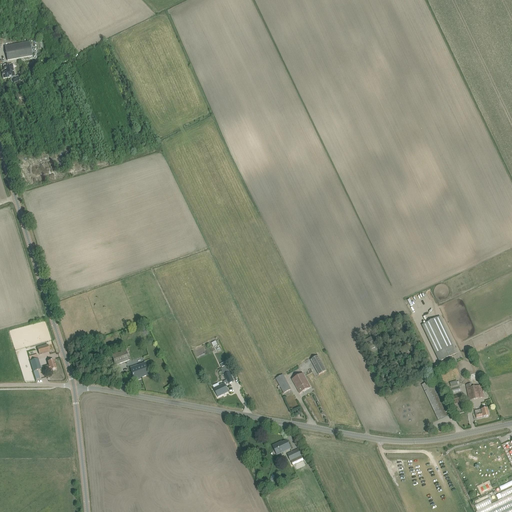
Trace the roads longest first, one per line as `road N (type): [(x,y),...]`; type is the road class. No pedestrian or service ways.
road 1 (tertiary): [(70,384),(403,443),(511,424)]
road 2 (tertiary): [(70,384),(0,148)]
road 3 (tertiary): [(85,511),(70,384)]
